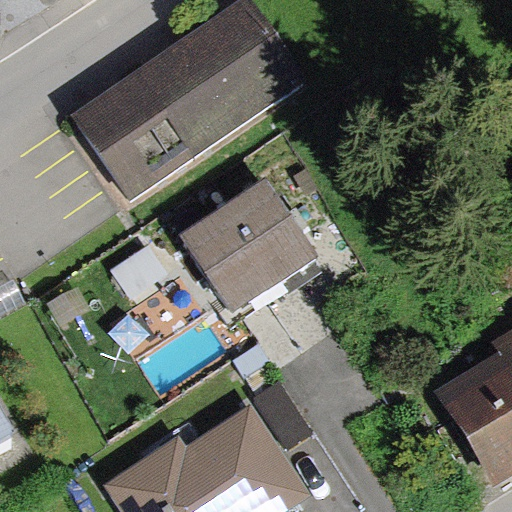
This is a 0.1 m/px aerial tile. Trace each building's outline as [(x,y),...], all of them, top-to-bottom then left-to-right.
[(246,0),(74,120),(131,201),(305,80),(249,0),(246,0)] [(180,239),(231,312),(315,255),(265,181),(180,239)] [(441,393),(487,470),(511,455),(511,359),(508,354),(441,393)] [(254,397),(288,450),(316,433),(281,380),(254,397)] [(181,434),(104,483),(123,511),(279,511),(307,494),(250,407),(189,446),(181,434)] [(0,440),(11,433),(0,414),(0,440)]
